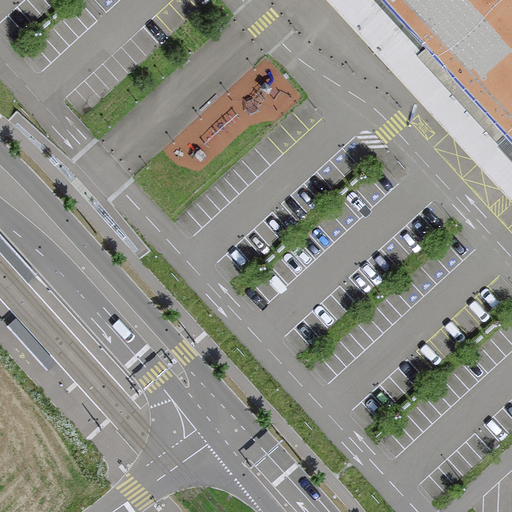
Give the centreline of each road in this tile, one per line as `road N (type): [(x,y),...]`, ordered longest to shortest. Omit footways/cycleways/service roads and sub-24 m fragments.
road 1 (unclassified): [(215,422),(185,352),(0,150)]
road 2 (unclassified): [(0,211),(173,395),(215,422)]
road 3 (residential): [(215,422),(110,511)]
